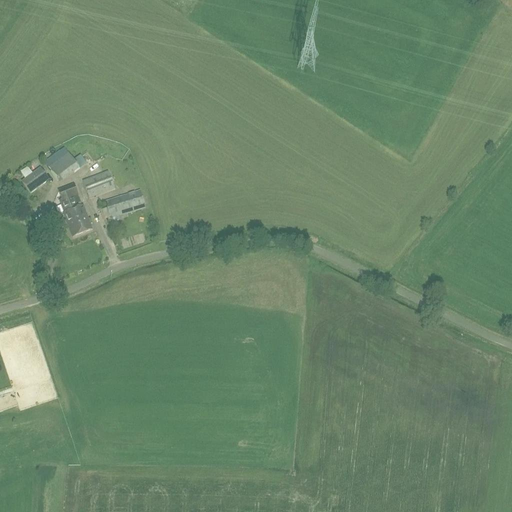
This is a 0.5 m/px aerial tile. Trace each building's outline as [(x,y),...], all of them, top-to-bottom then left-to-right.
[(73,161),(68,154),(64,148),(44,163),(48,168),(57,180),(72,170),(74,173),(79,169),(87,165),(80,156),(73,161)] [(30,193),(49,180),(40,169),(22,182),(30,193)] [(89,199),(114,189),(108,172),(82,182),(89,199)] [(82,206),(74,185),(59,191),(58,191),(62,200),(59,201),(63,213),(63,214),(72,238),(92,231),(90,224),(92,223),(90,218),(88,219),(83,206),(82,206)] [(120,220),(119,217),(145,209),(139,192),(105,203),(110,220),(111,220),(112,223),(120,220)]
